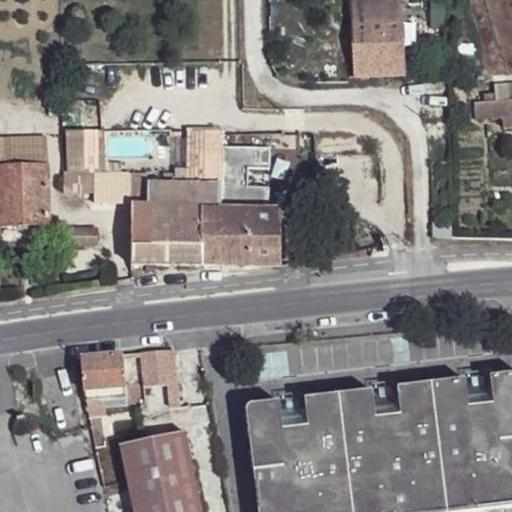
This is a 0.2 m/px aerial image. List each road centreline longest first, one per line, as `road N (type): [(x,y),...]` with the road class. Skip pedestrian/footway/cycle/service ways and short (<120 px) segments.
road 1 (secondary): [(420,285),(0,341)]
road 2 (residential): [(420,285),(418,139),(410,120),(381,99),(274,93),(254,60),(252,0)]
